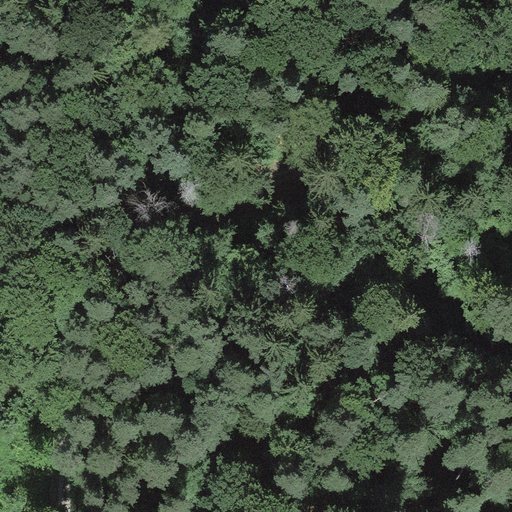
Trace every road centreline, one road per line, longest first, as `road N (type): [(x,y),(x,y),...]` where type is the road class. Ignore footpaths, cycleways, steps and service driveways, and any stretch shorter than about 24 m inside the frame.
road 1 (track): [(511,90),(185,218),(109,264),(76,329),(64,511)]
road 2 (track): [(185,218),(0,46)]
